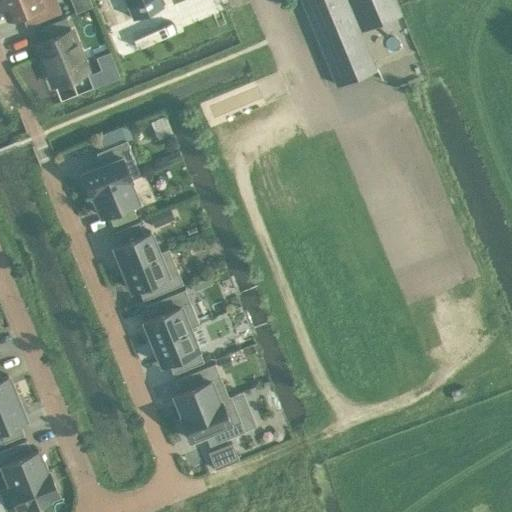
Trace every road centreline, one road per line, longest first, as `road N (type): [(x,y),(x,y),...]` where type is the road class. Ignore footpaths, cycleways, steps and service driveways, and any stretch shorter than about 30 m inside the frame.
road 1 (residential): [(123,511),(178,489),(24,105),(0,74)]
road 2 (residential): [(0,271),(98,511)]
road 3 (unknown): [(178,489),(321,434)]
